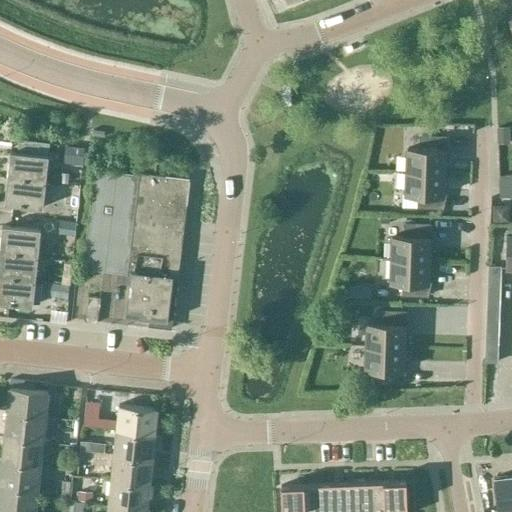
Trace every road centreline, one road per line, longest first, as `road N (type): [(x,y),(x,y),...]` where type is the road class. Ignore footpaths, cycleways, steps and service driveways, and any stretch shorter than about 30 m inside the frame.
road 1 (residential): [(482,126),(473,423)]
road 2 (unclassified): [(209,374),(233,178),(229,141),(210,117)]
road 3 (residential): [(202,429),(448,425)]
road 4 (unclassified): [(210,117),(0,50)]
road 5 (residential): [(209,374),(0,351)]
road 6 (residential): [(262,37),(296,40),(404,0)]
